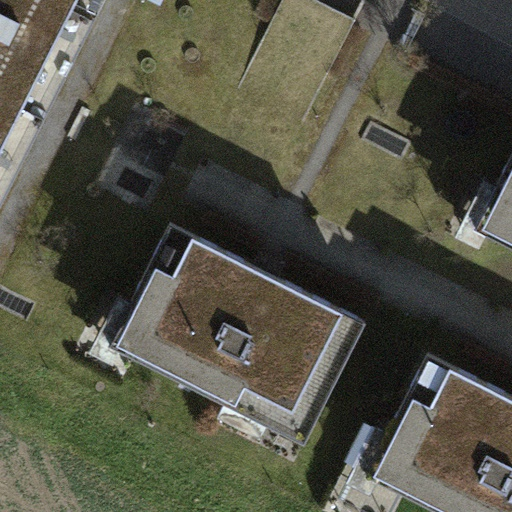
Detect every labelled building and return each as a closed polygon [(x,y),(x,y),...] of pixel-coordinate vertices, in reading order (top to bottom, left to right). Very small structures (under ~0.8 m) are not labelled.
[(0,0),(0,70),(53,98),(102,0),(0,0)] [(53,98),(0,70),(0,203),(17,171),(53,98)] [(511,155),(498,183),(507,188),(485,231),(511,244),(511,155)] [(271,273),(171,222),(132,299),(141,304),(119,348),(304,441),(365,320),(271,273)] [(511,511),(511,394),(428,352),(390,429),(398,433),(376,477),(445,511),(511,511)]
